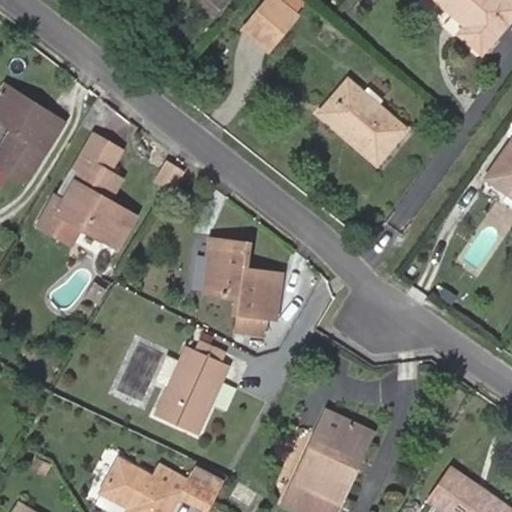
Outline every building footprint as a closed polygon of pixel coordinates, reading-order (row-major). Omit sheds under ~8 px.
[(199,0),(214,15),(226,4),(222,0),(199,0)] [(270,50),(297,15),(278,0),(268,0),(244,29),(270,50)] [(460,35),(481,53),(511,17),(511,4),(506,0),(436,0),(466,27),(460,35)] [(353,134),(327,110),(351,82),(347,78),(318,111),(349,138),(353,134)] [(351,82),(327,110),(353,134),(349,138),(376,162),(406,130),(351,82)] [(0,151),(0,164),(27,182),(66,122),(51,113),(51,114),(7,86),(0,96),(0,119),(14,129),(0,151)] [(83,173),(90,161),(107,171),(120,151),(97,137),(77,169),(83,173)] [(511,151),(492,180),(508,192),(511,185),(511,151)] [(107,171),(90,161),(83,173),(65,201),(58,196),(40,224),(52,232),(64,213),(118,245),(135,217),(105,199),(118,178),(107,171)] [(155,181),(169,189),(180,170),(166,162),(155,181)] [(184,207),(192,194),(178,185),(170,198),(184,207)] [(208,292),(242,297),(237,331),(261,335),(264,315),(275,316),(281,274),(245,269),(249,244),(211,241),(209,254),(213,255),(208,292)] [(224,353),(199,341),(193,353),(218,365),(224,353)] [(218,365),(193,353),(188,350),(158,412),(196,430),(226,369),(218,365)] [(226,380),(217,402),(228,407),(238,386),(226,380)] [(294,483),(339,503),(355,469),(344,464),(360,427),(326,412),(294,483)] [(344,464),(355,469),(372,432),(360,427),(344,464)] [(128,511),(169,511),(180,492),(187,478),(161,466),(156,476),(120,458),(103,492),(131,506),(128,511)] [(443,511),(511,511),(511,509),(482,489),(477,489),(450,470),(428,501),(443,511)] [(216,493),(187,478),(180,492),(209,507),(216,493)] [(294,483),(286,503),(306,511),(335,511),(339,503),(294,483)] [(420,511),(443,511),(428,501),(420,511)] [(32,511),(17,503),(11,511),(32,511)]
